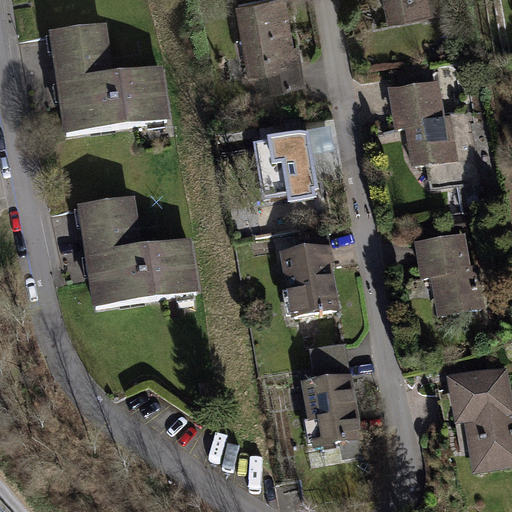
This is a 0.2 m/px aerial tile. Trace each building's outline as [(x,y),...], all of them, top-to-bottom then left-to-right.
[(292,0),(244,0),(247,70),(282,68),(283,87),(307,87),(305,41),(295,41),(292,0)] [(387,0),(391,21),(451,13),(449,0),(387,0)] [(120,32),(61,37),(69,136),(183,127),(177,61),(123,66),(120,32)] [(450,82),(395,88),(405,175),(460,169),(450,82)] [(310,135),(261,143),(274,225),(324,216),(310,135)] [(142,203),(80,210),(92,313),(206,299),(199,237),(147,243),(142,203)] [(467,237),(418,243),(422,283),(439,281),(443,319),(491,314),(487,274),(472,275),(467,237)] [(344,243),(287,249),(294,323),(351,317),(344,243)] [(358,348),(314,351),(321,448),(365,445),(358,348)] [(511,370),(451,379),(457,424),(474,422),(481,477),(511,472),(511,370)]
